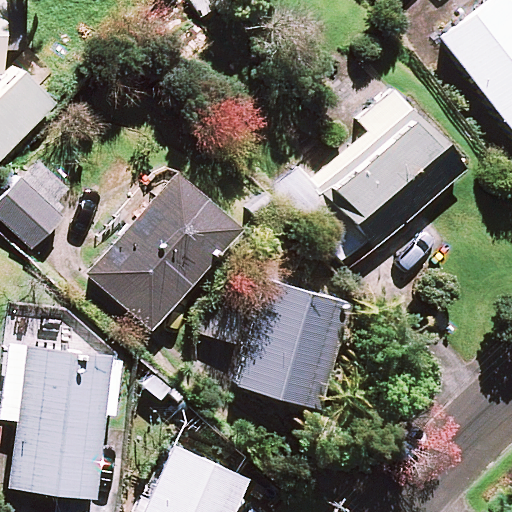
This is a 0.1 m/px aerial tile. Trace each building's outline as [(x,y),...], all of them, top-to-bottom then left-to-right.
[(24,50),(25,0),(0,0),(0,75),(2,75),(3,49),(24,50)] [(511,0),(488,0),(439,39),(511,133),(511,0)] [(0,155),(52,103),(17,69),(0,86),(0,155)] [(461,169),(390,91),(357,121),(367,131),(289,202),(350,269),(461,169)] [(236,230),(172,174),(85,275),(149,330),(236,230)] [(62,216),(19,176),(0,196),(0,221),(30,250),(62,216)] [(247,283),(219,278),(207,337),(235,342),(247,283)] [(345,304),(264,281),(234,385),(315,408),(345,304)] [(53,493),(52,511),(83,511),(85,495),(95,495),(100,411),(112,412),(116,355),(3,348),(0,394),(0,419),(16,421),(11,490),(53,493)] [(227,511),(243,477),(171,446),(142,511),(227,511)]
